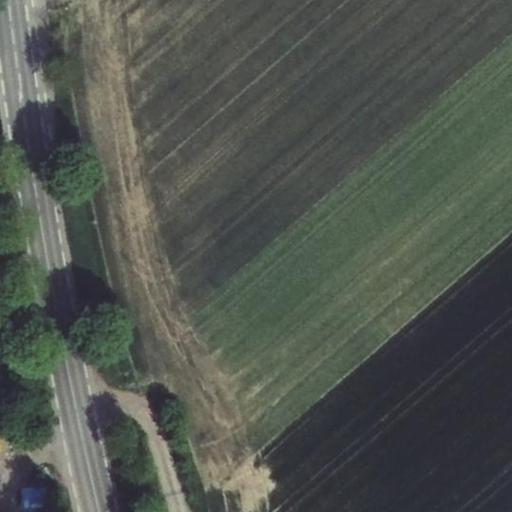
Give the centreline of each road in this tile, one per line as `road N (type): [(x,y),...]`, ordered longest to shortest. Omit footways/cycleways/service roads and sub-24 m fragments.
road 1 (tertiary): [(100,511),(31,170),(8,0)]
road 2 (track): [(74,394),(128,404),(147,421),(178,511)]
